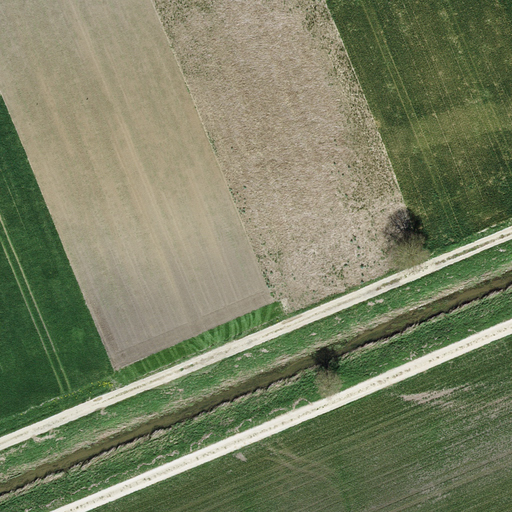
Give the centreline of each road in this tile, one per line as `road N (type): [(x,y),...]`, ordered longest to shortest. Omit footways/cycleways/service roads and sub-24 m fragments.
road 1 (track): [(0,447),(511,234)]
road 2 (track): [(511,323),(56,511)]
